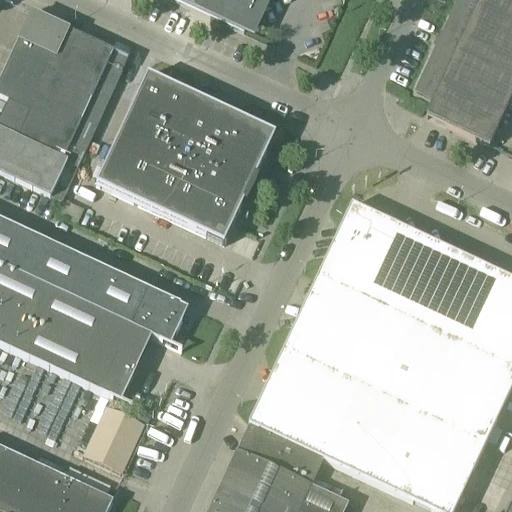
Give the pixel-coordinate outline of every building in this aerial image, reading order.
[(168,0),(244,35),(260,0),(168,0)] [(426,120),(427,120),(489,149),(511,98),(511,0),(458,0),(414,94),(434,103),(426,120)] [(0,100),(12,106),(0,132),(0,177),(49,201),(67,165),(78,170),(128,61),(31,16),(0,82),(0,100)] [(275,138),(154,82),(147,79),(97,189),(225,248),(275,138)] [(61,207),(78,170),(67,165),(49,201),(61,207)] [(511,285),(350,209),(250,428),(251,429),(250,429),(267,437),(324,462),(430,511),(453,511),(511,386),(511,285)] [(0,270),(141,335),(140,336),(171,350),(188,312),(0,224),(0,270)] [(128,363),(140,336),(141,335),(0,270),(0,350),(121,407),(139,369),(128,363)] [(211,511),(343,511),(346,506),(311,490),(324,462),(267,437),(250,429),(238,456),(237,455),(211,511)] [(111,511),(113,508),(114,506),(0,451),(0,511),(111,511)]
